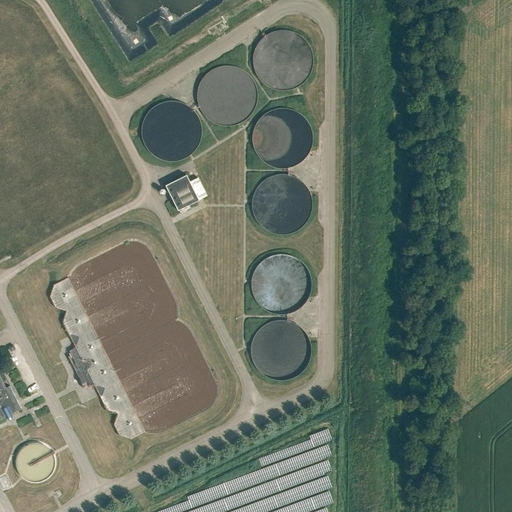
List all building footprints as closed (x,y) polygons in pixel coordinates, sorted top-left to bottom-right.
[(282,91),(308,81),(313,56),(306,36),(281,31),(285,30),(280,29),(255,38),(249,68),(245,69),(223,65),(199,73),(195,96),(204,121),(229,125),(252,117),(256,97),(262,98),(275,93),(276,90),(282,91)] [(150,143),(155,155),(176,160),(194,152),(199,133),(185,105),(166,100),(145,110),(140,128),(145,138),(144,142),(150,143)] [(306,160),(303,109),(252,112),(255,163),(306,160)] [(255,208),(261,224),(279,229),(281,232),(286,233),(305,226),(310,207),(299,178),(278,173),(258,181),(253,201),(255,207),(255,208)] [(178,212),(180,215),(190,210),(188,206),(199,201),(186,176),(165,187),(177,212),(178,212)] [(277,254),(254,262),(249,282),(249,284),(257,303),(272,307),(274,313),(277,313),(287,313),(304,306),(310,283),(301,259),(280,254),(277,254)] [(131,438),(145,431),(68,277),(54,285),(50,296),(55,307),(66,310),(63,321),(75,347),(69,350),(71,354),(68,356),(85,388),(94,384),(106,409),(118,413),(114,424),(119,435),(131,438)] [(257,370),(274,376),(299,368),(305,349),(299,326),(279,320),(257,326),(250,348),(257,370)] [(0,421),(7,418),(8,420),(11,421),(13,420),(14,417),(13,415),(22,411),(10,387),(6,389),(0,376),(0,421)] [(15,477),(46,482),(52,446),(21,441),(15,477)]
